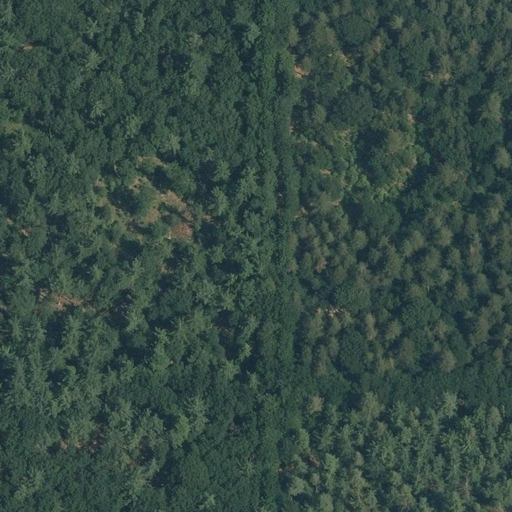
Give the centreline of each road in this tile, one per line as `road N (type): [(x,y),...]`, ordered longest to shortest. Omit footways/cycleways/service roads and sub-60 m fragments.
road 1 (track): [(269,0),(272,511)]
road 2 (track): [(511,406),(0,406)]
road 3 (track): [(485,33),(293,0)]
